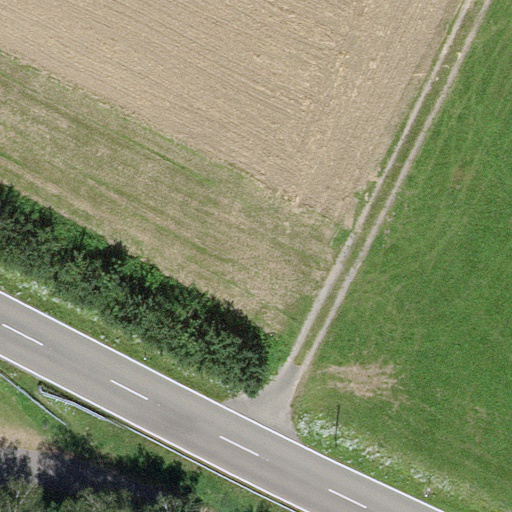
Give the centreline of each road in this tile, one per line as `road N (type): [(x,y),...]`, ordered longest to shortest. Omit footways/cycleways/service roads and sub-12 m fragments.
road 1 (track): [(253,455),(476,0)]
road 2 (secondary): [(378,511),(0,324)]
